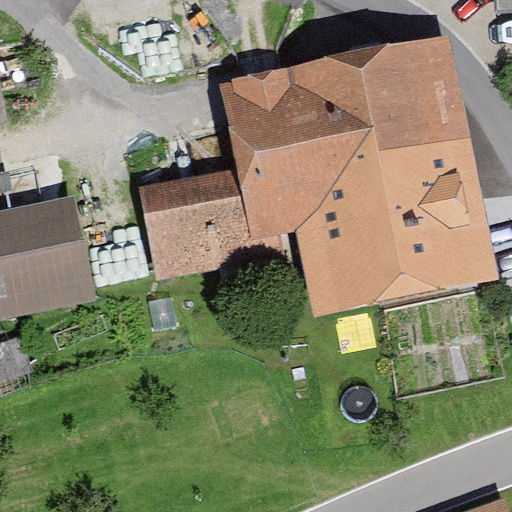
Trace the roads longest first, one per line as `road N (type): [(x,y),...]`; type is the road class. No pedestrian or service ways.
road 1 (track): [(511,117),(487,79),(391,0)]
road 2 (tertiary): [(376,511),(511,459)]
